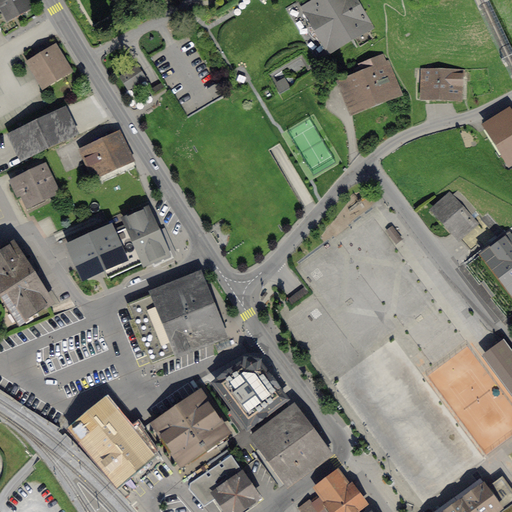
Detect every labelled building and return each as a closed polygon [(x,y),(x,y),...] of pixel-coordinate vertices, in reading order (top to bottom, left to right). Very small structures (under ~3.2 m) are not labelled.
[(30,6),(26,0),(0,0),(0,7),(6,19),(30,6)] [(329,51),(369,28),(353,0),(321,0),(305,10),(329,51)] [(67,70),(55,50),(31,65),(43,85),(67,70)] [(354,110),(395,92),(381,58),(362,66),(363,68),(357,70),(360,78),(343,85),(354,110)] [(136,69),(123,78),(129,87),(143,78),(136,69)] [(421,96),(431,97),(431,102),(447,102),(447,97),(462,98),(462,77),(465,77),(466,71),(422,70),(421,96)] [(72,132),(63,113),(13,137),(22,156),(72,132)] [(511,120),(508,115),(489,127),(510,162),(511,160),(511,120)] [(132,158),(121,134),(82,152),(93,177),(132,158)] [(44,171),(16,184),(20,192),(23,191),(29,203),(54,191),(44,171)] [(459,190),(435,210),(437,211),(455,231),(462,238),(471,248),(478,242),(484,248),(505,233),(487,215),(477,224),(471,216),(477,211),(459,190)] [(376,266),(395,253),(379,229),(389,222),(376,203),(328,236),(343,258),(361,245),(376,266)] [(109,233),(117,249),(156,231),(148,212),(126,221),(127,225),(109,233)] [(160,229),(156,231),(117,249),(127,271),(151,260),(154,267),(173,258),(160,229)] [(401,242),(393,229),(387,233),(395,246),(401,242)] [(108,279),(127,271),(117,249),(109,233),(109,232),(73,248),(85,275),(103,267),(108,279)] [(18,260),(12,250),(0,257),(0,287),(21,319),(46,303),(30,277),(39,271),(31,258),(25,261),(23,257),(18,260)] [(511,274),(493,251),(476,264),(511,309),(511,307),(511,274)] [(152,364),(217,338),(206,312),(202,309),(198,298),(199,294),(193,280),(128,306),(152,364)] [(463,473),(477,470),(465,453),(464,448),(468,445),(440,404),(438,395),(429,383),(431,381),(436,382),(456,377),(461,377),(462,365),(474,358),(465,345),(469,342),(470,329),(451,301),(384,347),(370,345),(367,368),(369,371),(380,372),(378,393),(390,395),(399,392),(398,396),(455,479),(463,473)] [(307,340),(321,332),(307,310),(293,319),(307,340)] [(311,344),(322,357),(331,350),(320,337),(311,344)] [(511,351),(504,340),(494,347),(511,371),(511,351)] [(282,397),(255,361),(246,362),(220,382),(234,403),(240,398),(254,417),(282,397)] [(158,426),(170,443),(211,415),(199,397),(158,426)] [(107,403),(73,431),(124,492),(145,475),(159,464),(155,460),(160,456),(144,437),(146,435),(139,427),(131,433),(107,403)] [(294,412),(283,420),(315,463),(325,455),(294,412)] [(224,433),(211,415),(170,443),(182,461),(224,433)] [(283,420),(268,431),(299,474),(315,463),(283,420)] [(289,482),(299,474),(268,431),(257,439),(289,482)] [(231,456),(204,474),(218,495),(229,510),(230,511),(233,511),(254,498),(242,480),(242,472),(231,456)] [(218,495),(204,474),(198,479),(212,499),(218,495)] [(335,476),(318,489),(333,511),(351,511),(362,504),(340,477),(335,476)] [(442,476),(416,493),(427,509),(453,492),(442,476)] [(511,491),(502,478),(488,489),(484,483),(458,502),(459,504),(455,504),(454,506),(453,508),(449,509),(447,511),(501,511),(504,511),(511,504),(511,491)] [(383,487),(400,508),(410,500),(393,479),(383,487)] [(317,511),(310,501),(300,509),(302,511),(317,511)]
